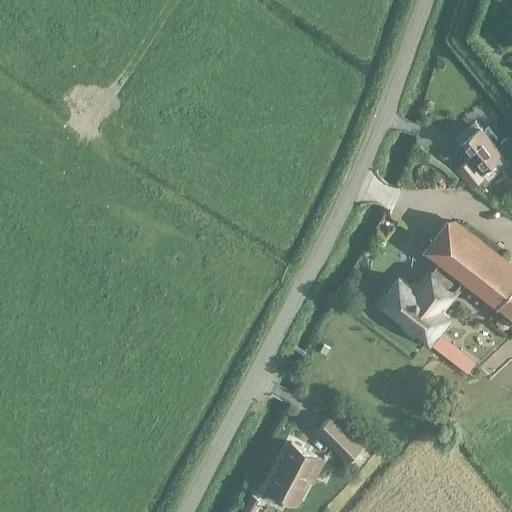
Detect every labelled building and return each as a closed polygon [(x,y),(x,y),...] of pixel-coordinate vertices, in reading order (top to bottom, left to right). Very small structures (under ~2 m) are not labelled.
[(501,151),(493,142),(497,138),(488,126),(484,130),(481,126),(460,143),(489,179),(510,162),(501,151)] [(434,304),(462,268),(502,298),(497,304),(496,305),(497,306),(511,317),(511,265),(457,222),(456,221),(431,254),(432,255),(439,260),(436,264),(437,265),(438,264),(444,269),(439,276),(432,271),(433,270),(432,269),(421,283),(423,285),(421,287),(412,288),(411,286),(399,276),(378,302),(428,341),(449,315),(434,304)] [(333,414),(317,430),(347,460),(363,444),(333,414)] [(313,480),(325,458),(292,441),(267,488),(296,503),(309,478),(313,480)] [(242,511),(259,511),(266,497),(252,491),(242,511)]
